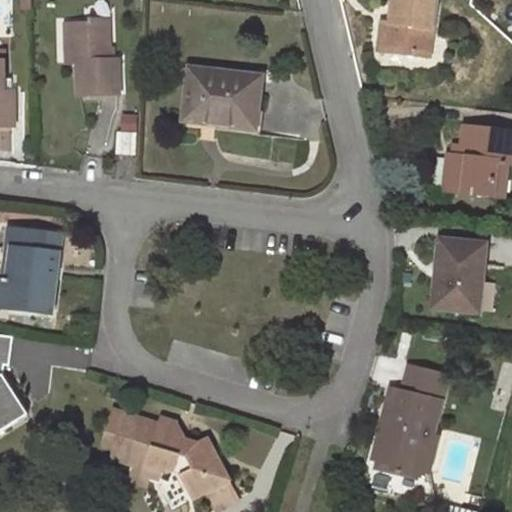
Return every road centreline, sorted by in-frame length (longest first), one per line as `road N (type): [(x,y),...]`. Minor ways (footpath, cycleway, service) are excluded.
road 1 (residential): [(129,201),(117,326),(134,361),(288,412),(319,405),(344,385),(376,273),(368,226)]
road 2 (residential): [(129,201),(368,226)]
road 3 (residential): [(368,226),(317,0)]
road 4 (residential): [(0,185),(129,201)]
